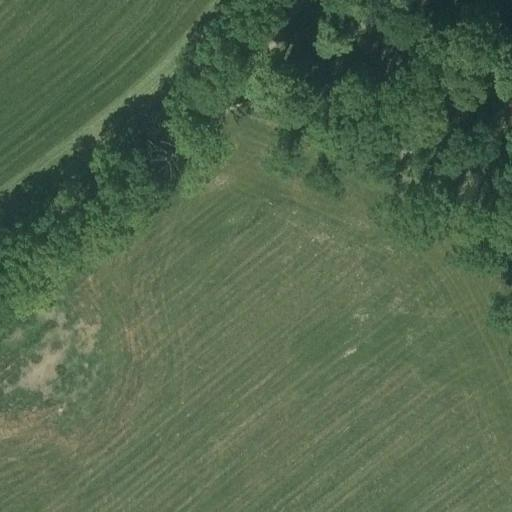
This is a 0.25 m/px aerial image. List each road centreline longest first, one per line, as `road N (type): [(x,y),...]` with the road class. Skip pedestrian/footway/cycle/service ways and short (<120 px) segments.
road 1 (track): [(0,270),(236,102)]
road 2 (track): [(236,102),(306,0)]
